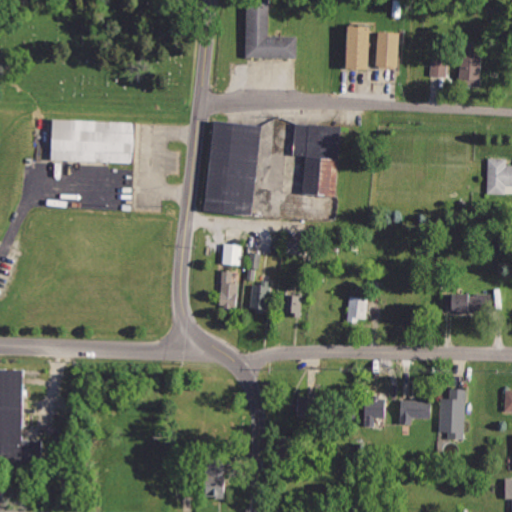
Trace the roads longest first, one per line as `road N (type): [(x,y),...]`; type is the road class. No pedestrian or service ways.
road 1 (residential): [(213,0),(182,292),(194,329),(237,369)]
road 2 (residential): [(202,105),(511,114)]
road 3 (residential): [(237,369),(281,354),(511,358)]
road 4 (residential): [(202,337),(164,351),(0,347)]
road 5 (residential): [(237,369),(257,411),(257,511)]
